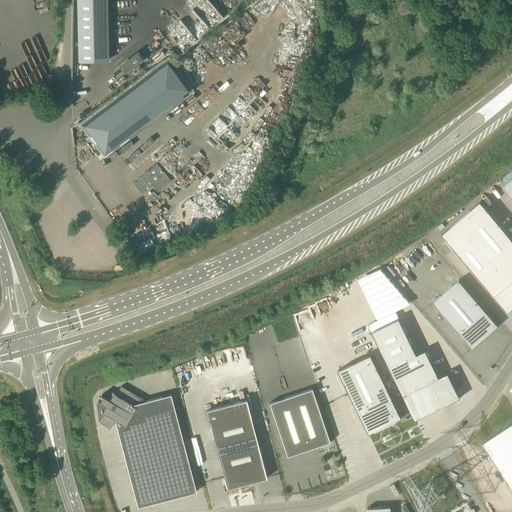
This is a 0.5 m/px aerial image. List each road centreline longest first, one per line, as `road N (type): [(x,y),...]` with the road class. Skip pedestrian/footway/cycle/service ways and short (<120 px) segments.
road 1 (primary): [(511,78),(428,144),(305,220),(188,276),(38,327)]
road 2 (primary): [(43,352),(197,300),(321,242),(402,195),(511,108)]
road 3 (unclassified): [(258,511),(328,503),(437,449),(511,364)]
road 4 (unknown): [(77,187),(124,167),(206,113),(262,59)]
road 5 (unclassified): [(0,144),(57,161),(62,0)]
